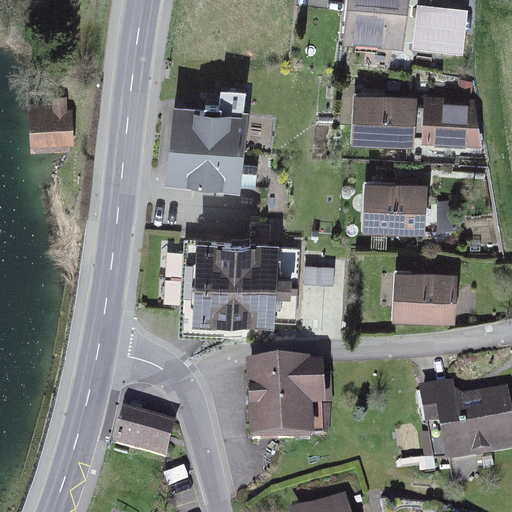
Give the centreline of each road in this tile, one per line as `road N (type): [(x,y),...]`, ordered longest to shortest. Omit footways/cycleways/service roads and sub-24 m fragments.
road 1 (secondary): [(98,351),(143,0)]
road 2 (residential): [(190,392),(245,356),(511,331)]
road 3 (secondary): [(53,511),(98,351)]
road 4 (unclassified): [(190,392),(222,511)]
